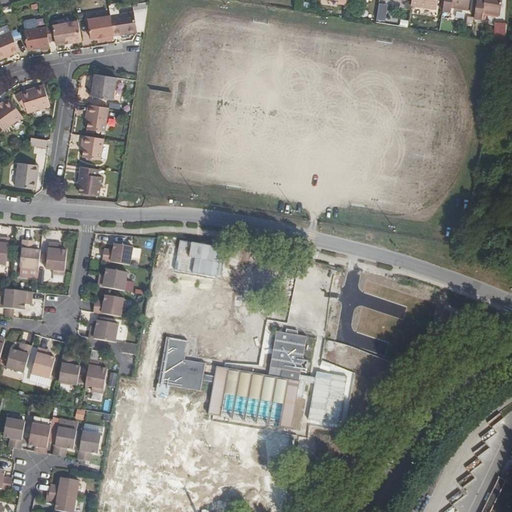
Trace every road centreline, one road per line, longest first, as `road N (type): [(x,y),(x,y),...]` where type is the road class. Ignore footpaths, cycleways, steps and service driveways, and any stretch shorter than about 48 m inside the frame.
road 1 (residential): [(511,302),(404,262),(260,226),(89,213)]
road 2 (tertiary): [(358,511),(432,411),(511,351)]
road 3 (residential): [(48,210),(70,64)]
road 4 (residential): [(89,213),(76,304),(52,323)]
